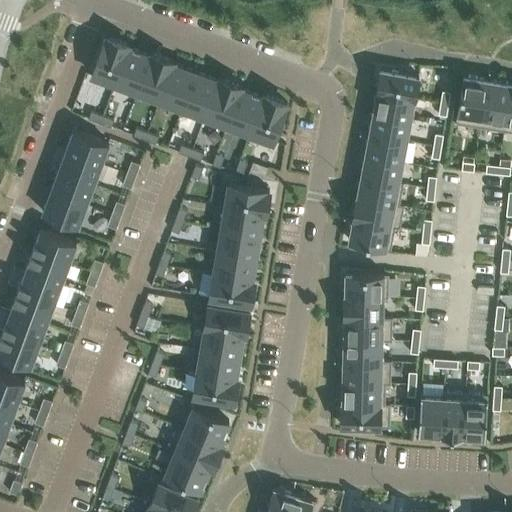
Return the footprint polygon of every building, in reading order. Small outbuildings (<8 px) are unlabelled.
[(114,81),(115,81),(129,43),(106,34),(92,73),(114,81)] [(115,81),(137,90),(152,51),(151,51),(150,53),(129,46),(130,43),(129,43),(115,81)] [(152,51),(137,90),(160,98),(174,59),(152,51)] [(160,98),(182,106),(196,70),(177,63),(174,62),(175,60),(174,59),(160,98)] [(381,67),(377,89),(415,96),(419,74),(381,67)] [(182,106),(205,115),(219,76),(218,76),(217,78),(196,70),(182,106)] [(464,74),(456,121),(481,125),(488,78),(464,74)] [(205,115),(227,123),(242,84),(219,76),(205,115)] [(504,129),(511,82),(488,78),(481,125),(504,129)] [(227,123),(250,131),(264,93),(263,92),(262,95),(242,87),(243,85),(242,84),(227,123)] [(415,96),(377,89),(373,110),(411,117),(415,96)] [(451,90),(442,89),(440,101),(449,102),(451,90)] [(288,101),(264,93),(250,131),(273,140),(288,101)] [(449,102),(440,101),(438,113),(447,115),(449,102)] [(89,117),(100,121),(103,114),(92,109),(89,117)] [(411,117),(373,110),(369,132),(407,139),(411,117)] [(100,121),(111,125),(114,118),(103,114),(100,121)] [(136,126),(134,134),(145,138),(148,130),(136,126)] [(73,128),(65,149),(102,162),(109,141),(73,128)] [(148,130),(145,138),(149,139),(156,142),(159,134),(152,132),(148,130)] [(407,139),(369,132),(365,153),(403,160),(407,139)] [(444,133),(435,132),(433,144),(442,145),(444,133)] [(179,150),(190,155),(193,147),(182,143),(179,150)] [(442,145),(433,144),(431,156),(440,157),(442,145)] [(193,147),(190,155),(201,159),(204,151),(193,147)] [(65,149),(58,169),(94,182),(102,162),(65,149)] [(217,152),(213,163),(220,166),(225,154),(217,152)] [(403,160),(365,153),(361,174),(404,182),(404,181),(399,180),(403,160)] [(240,157),(236,168),(244,171),(248,160),(240,157)] [(131,160),(127,172),(136,175),(140,163),(131,160)] [(253,160),(250,170),(264,175),(268,166),(253,160)] [(475,161),(463,160),(462,168),(474,169),(475,161)] [(499,164),(487,162),(486,171),(498,172),(499,164)] [(196,163),(191,174),(199,177),(203,166),(196,163)] [(511,165),(499,164),(498,172),(510,173),(511,165)] [(58,169),(51,189),(87,203),(94,182),(58,169)] [(127,172),(122,184),(131,187),(136,175),(127,172)] [(404,182),(361,174),(357,195),(404,204),(404,203),(400,202),(404,182)] [(437,175),(428,174),(427,186),(435,187),(437,175)] [(225,205),(266,212),(270,188),(229,181),(225,205)] [(435,187),(427,186),(426,198),(434,199),(435,187)] [(51,189),(43,210),(79,224),(87,203),(51,189)] [(404,204),(357,195),(353,216),(400,225),(404,204)] [(116,200),(112,212),(121,216),(125,203),(116,200)] [(266,212),(225,205),(222,227),(260,234),(263,212),(264,212),(266,212)] [(180,206),(176,217),(183,220),(187,209),(180,206)] [(112,212),(107,224),(116,228),(121,216),(112,212)] [(400,225),(353,216),(349,239),(391,247),(395,225),(400,226),(400,225)] [(183,220),(176,217),(171,228),(179,231),(183,220)] [(432,218),(424,217),(423,229),(431,230),(432,218)] [(77,241),(41,227),(33,249),(69,262),(77,241)] [(222,227),(218,250),(256,256),(256,255),(259,256),(259,251),(261,244),(258,243),(260,234),(222,227)] [(431,230),(423,229),(421,241),(430,242),(431,230)] [(510,259),(511,247),(503,246),(501,258),(510,259)] [(33,249),(26,269),(62,282),(69,262),(33,249)] [(164,249),(160,260),(167,263),(171,252),(164,249)] [(256,256),(218,250),(214,272),(255,279),(255,278),(252,278),(256,256)] [(95,258),(91,270),(100,273),(104,261),(95,258)] [(509,271),(510,259),(501,258),(500,271),(509,271)] [(167,263),(160,260),(155,272),(163,275),(167,263)] [(26,269),(18,289),(54,302),(62,282),(26,269)] [(91,270),(86,282),(95,286),(100,273),(91,270)] [(389,272),(346,271),(345,294),(388,295),(389,272)] [(255,279),(214,272),(210,296),(251,302),(255,279)] [(426,285),(417,284),(416,296),(424,297),(426,285)] [(18,289),(11,309),(47,323),(54,302),(18,289)] [(388,295),(345,294),(345,315),(393,317),(393,316),(383,315),(384,296),(388,296),(388,295)] [(424,297),(416,296),(415,308),(423,309),(424,297)] [(81,298),(76,310),(85,314),(89,301),(81,298)] [(152,304),(145,301),(141,312),(148,315),(152,304)] [(209,302),(205,325),(246,332),(250,308),(209,302)] [(504,316),(505,304),(497,303),(496,315),(504,316)] [(11,309),(3,330),(39,343),(47,323),(11,309)] [(76,310),(71,323),(80,326),(85,314),(76,310)] [(144,326),(148,315),(141,312),(136,323),(144,326)] [(393,317),(345,315),(344,337),(392,338),(393,317)] [(503,328),(504,316),(496,315),(494,328),(503,328)] [(246,332),(205,325),(201,348),(239,354),(239,353),(242,354),(244,341),(242,341),(243,332),(246,333),(246,332)] [(421,328),(413,327),(411,339),(420,340),(421,328)] [(3,330),(0,337),(0,352),(31,364),(39,343),(3,330)] [(392,338),(344,337),(343,358),(391,360),(391,359),(382,359),(383,339),(392,339),(392,338)] [(66,339),(61,351),(70,354),(74,342),(66,339)] [(420,340),(411,339),(410,351),(418,352),(420,340)] [(493,345),(492,353),(504,354),(505,346),(493,345)] [(239,354),(201,348),(198,370),(238,377),(238,376),(237,376),(236,375),(237,367),(240,367),(242,355),(239,355),(239,354)] [(164,352),(157,349),(153,360),(160,363),(164,352)] [(61,351),(56,363),(65,366),(70,354),(61,351)] [(446,357),(434,357),(433,365),(446,366),(446,357)] [(458,358),(446,357),(446,366),(458,367),(458,358)] [(391,360),(343,358),(343,380),(391,381),(391,360)] [(480,360),(468,359),(467,367),(479,368),(480,360)] [(156,374),(160,363),(153,360),(149,370),(148,372),(156,374)] [(0,369),(0,393),(18,401),(26,379),(0,369)] [(238,377),(198,370),(194,394),(234,400),(238,377)] [(417,371),(409,370),(408,382),(416,383),(417,371)] [(391,381),(343,380),(342,402),(390,403),(390,402),(385,402),(386,382),(391,382),(391,381)] [(416,383),(408,382),(407,394),(415,395),(416,383)] [(503,384),(494,384),(493,396),(502,396),(503,384)] [(442,394),(421,393),(418,432),(441,433),(444,390),(443,390),(442,394)] [(466,391),(444,390),(441,433),(463,434),(466,391)] [(488,393),(466,391),(463,434),(485,436),(488,393)] [(0,393),(0,416),(10,421),(18,401),(0,393)] [(139,396),(135,408),(143,410),(147,399),(139,396)] [(502,396),(493,396),(493,408),(501,409),(502,396)] [(44,397),(40,409),(48,412),(53,400),(44,397)] [(390,403),(342,402),(342,424),(354,425),(354,428),(367,428),(367,425),(390,425),(390,403)] [(406,404),(406,416),(414,416),(415,404),(406,404)] [(194,405),(184,428),(222,444),(223,443),(221,442),(220,442),(230,419),(194,405)] [(40,409),(35,421),(44,424),(48,412),(40,409)] [(0,416),(0,440),(3,441),(10,421),(0,416)] [(127,430),(134,434),(139,422),(131,419),(127,430)] [(213,466),(222,444),(184,428),(175,450),(213,466)] [(134,434),(127,430),(123,442),(130,444),(134,434)] [(29,437),(25,450),(33,453),(38,441),(29,437)] [(25,450),(20,462),(29,465),(33,453),(25,450)] [(213,466),(175,450),(165,473),(201,488),(210,466),(213,467),(213,466)] [(107,484),(115,487),(117,481),(119,475),(111,472),(107,484)] [(23,481),(14,478),(9,490),(18,493),(23,481)] [(151,502),(175,511),(190,511),(198,495),(160,479),(151,502)] [(115,487),(107,484),(103,495),(111,498),(115,487)] [(312,511),(316,499),(275,486),(268,509),(278,511),(312,511)] [(175,511),(151,502),(146,511),(175,511)]
